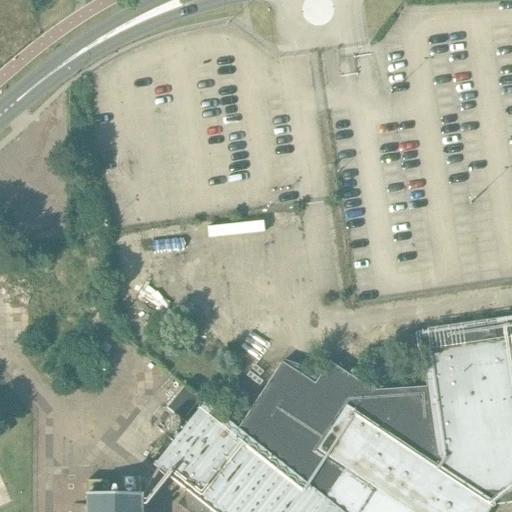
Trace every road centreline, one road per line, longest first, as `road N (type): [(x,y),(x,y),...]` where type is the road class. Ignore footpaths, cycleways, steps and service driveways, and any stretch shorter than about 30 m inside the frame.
road 1 (unknown): [(355,55),(374,223),(394,250),(429,249),(437,216),(412,20),(433,0)]
road 2 (unknown): [(463,0),(499,241),(511,245)]
road 3 (tertiary): [(17,101),(96,46),(226,0)]
road 4 (tertiary): [(160,0),(91,39),(17,101)]
